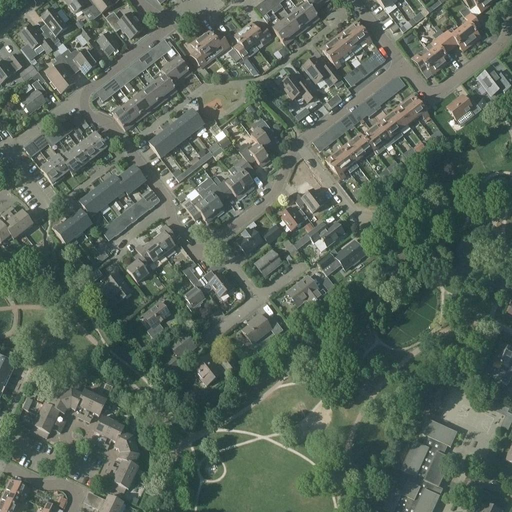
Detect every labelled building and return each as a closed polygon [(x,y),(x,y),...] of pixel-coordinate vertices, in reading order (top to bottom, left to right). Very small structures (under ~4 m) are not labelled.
[(89,0),(86,0),(84,2),(82,0),(64,0),(62,2),(73,16),(80,11),(82,14),(85,14),(88,12),(94,20),(100,15),(91,3),(89,0)] [(112,7),(106,0),(95,0),(91,3),(100,15),(112,7)] [(275,0),(265,0),(260,4),(264,9),(270,4),(273,8),(270,11),(271,11),(279,5),(275,0)] [(301,0),(305,4),(312,14),(313,13),(319,8),(317,6),(319,4),(315,0),(301,0)] [(375,0),(383,10),(391,3),(388,0),(375,0)] [(460,0),(470,11),(475,7),(480,13),(489,6),(484,0),(460,0)] [(264,9),(260,4),(254,9),(262,18),(266,15),(271,11),(270,11),(273,8),(270,4),(264,9)] [(301,8),(299,6),(296,9),(308,24),(310,23),(312,25),(318,20),(313,13),(312,14),(305,4),(301,8)] [(291,12),(293,14),(288,17),(301,34),(308,28),(306,26),(308,24),(296,9),(291,12)] [(56,39),(67,30),(52,10),(40,19),(48,30),(43,34),(48,40),(53,47),(59,43),(56,39)] [(120,23),(114,16),(113,14),(105,20),(116,34),(121,29),(130,40),(142,31),(130,15),(120,23)] [(467,24),(459,30),(471,45),(479,39),(474,34),(480,29),(470,15),(464,20),(467,24)] [(283,18),(278,22),(290,38),(292,36),(294,39),(301,34),(288,17),(285,20),(283,18)] [(80,21),(75,25),(79,31),(84,27),(80,21)] [(274,26),(275,28),(271,31),(284,47),(290,41),(288,39),(290,38),(278,22),(274,26)] [(370,43),(367,40),(355,23),(348,28),(349,29),(347,31),(359,46),(363,43),(366,46),(370,43)] [(256,31),(250,24),(241,31),(254,47),(258,43),(262,48),(272,41),(262,27),(256,31)] [(398,30),(395,25),(389,30),(392,35),(398,30)] [(30,51),(42,42),(30,27),(18,35),(30,51)] [(87,44),(93,39),(84,28),(78,33),(87,44)] [(441,38),(451,51),(457,46),(461,52),(471,45),(459,30),(450,37),(447,34),(444,36),(441,38)] [(254,47),(241,31),(233,37),(239,45),(233,50),(243,63),(249,59),(245,53),(254,47)] [(344,32),(338,36),(350,53),(359,46),(347,31),(345,33),(344,32)] [(207,32),(199,39),(214,58),(214,59),(230,47),(229,46),(219,33),(212,39),(207,32)] [(437,33),(432,37),(433,38),(436,42),(441,38),(437,34),(437,33)] [(95,43),(108,59),(120,49),(108,34),(95,43)] [(332,42),(330,44),(341,59),(346,55),(350,60),(354,57),(350,53),(338,36),(337,37),(331,41),(332,42)] [(433,50),(429,54),(440,69),(448,62),(444,56),(451,51),(441,38),(436,42),(430,47),(433,50)] [(191,58),(188,60),(197,71),(198,72),(214,59),(214,58),(199,39),(190,45),(196,53),(191,58)] [(53,47),(48,40),(39,47),(47,57),(56,50),(53,47)] [(341,59),(330,44),(328,46),(327,45),(320,50),(335,70),(340,67),(337,63),(341,59)] [(158,45),(152,50),(156,55),(162,50),(158,45)] [(61,46),(56,51),(60,56),(60,57),(67,52),(62,46),(61,46)] [(162,50),(156,55),(160,60),(162,58),(166,55),(162,50)] [(374,55),(366,61),(369,66),(376,61),(380,66),(385,62),(378,52),(377,53),(376,50),(372,53),(374,55)] [(70,56),(67,52),(60,57),(67,65),(72,72),(77,68),(84,76),(95,67),(85,53),(81,57),(78,54),(76,56),(74,53),(70,56)] [(416,56),(410,60),(419,72),(425,67),(431,76),(440,69),(429,54),(428,53),(419,59),(416,56)] [(146,55),(135,64),(138,68),(144,63),(148,68),(145,70),(145,71),(154,64),(146,55)] [(0,84),(23,67),(14,56),(0,67),(0,84)] [(56,70),(47,77),(51,83),(50,84),(49,85),(54,91),(56,89),(60,94),(73,84),(69,80),(61,70),(67,65),(60,57),(60,56),(55,60),(54,61),(56,63),(52,66),(56,70)] [(237,56),(232,61),(235,65),(238,62),(240,60),(237,56)] [(171,60),(167,63),(169,66),(179,79),(180,78),(183,81),(189,75),(177,59),(173,63),(171,60)] [(323,71),(314,59),(302,68),(315,85),(321,80),(328,90),(333,86),(337,91),(343,86),(328,67),(323,71)] [(366,61),(360,66),(368,76),(380,66),(376,61),(369,66),(366,61)] [(138,68),(135,64),(129,68),(137,77),(145,71),(145,70),(148,68),(144,63),(138,68)] [(163,67),(165,69),(160,73),(164,77),(173,88),(179,84),(177,80),(179,79),(169,66),(167,63),(163,67)] [(39,64),(33,68),(38,74),(43,69),(39,64)] [(31,66),(23,72),(29,80),(31,79),(34,77),(37,75),(37,74),(33,68),(31,66)] [(360,66),(349,75),(352,79),(359,74),(363,79),(368,76),(360,66)] [(491,69),(477,80),(491,98),(500,91),(503,95),(511,87),(511,78),(505,70),(498,77),(494,72),(491,69)] [(118,77),(117,77),(120,82),(128,76),(124,72),(118,77)] [(225,73),(220,77),(222,80),(221,82),(232,81),(228,76),(227,76),(225,73)] [(34,77),(31,79),(34,82),(37,80),(38,82),(41,86),(45,83),(42,80),(37,74),(37,75),(34,77)] [(362,80),(359,75),(353,80),(356,84),(362,80)] [(128,76),(120,82),(124,87),(128,84),(132,81),(128,76)] [(303,82),(299,85),(292,76),(279,86),(291,101),(299,95),(306,104),(315,97),(313,94),(307,86),(303,82)] [(164,77),(159,81),(157,78),(153,81),(165,96),(167,95),(169,98),(175,93),(172,89),(173,88),(164,77)] [(149,84),(151,87),(147,90),(159,106),(165,101),(163,98),(165,96),(153,81),(149,84)] [(35,91),(35,92),(20,105),(29,116),(44,103),(41,99),(46,95),(36,82),(31,86),(35,91)] [(396,86),(392,82),(386,87),(390,92),(396,86)] [(310,84),(307,86),(313,94),(316,92),(310,84)] [(27,85),(21,89),(26,95),(32,90),(29,86),(27,85)] [(400,91),(396,86),(390,92),(393,96),(400,91)] [(105,94),(101,90),(95,94),(102,104),(111,97),(114,94),(110,90),(105,94)] [(140,91),(136,94),(148,110),(150,108),(152,111),(159,106),(147,90),(142,94),(140,91)] [(132,97),(134,100),(129,103),(142,119),(148,114),(146,111),(148,110),(136,94),(132,97)] [(375,95),(369,100),(372,105),(379,100),(375,95)] [(406,103),(404,105),(416,120),(421,116),(425,121),(429,118),(425,113),(421,108),(412,97),(405,103),(406,103)] [(453,103),(446,109),(456,122),(468,112),(473,118),(481,112),(472,100),(467,104),(463,98),(454,105),(453,103)] [(382,105),(379,100),(372,105),(376,110),(379,107),(382,105)] [(122,104),(119,107),(131,123),(133,121),(135,124),(142,119),(129,103),(125,107),(122,104)] [(401,106),(395,111),(407,126),(416,120),(404,105),(402,106),(401,106)] [(131,123),(119,107),(108,116),(111,117),(112,116),(124,132),(131,127),(129,124),(131,123)] [(250,107),(245,111),(248,116),(254,112),(250,107)] [(358,108),(352,113),(356,118),(362,113),(358,108)] [(389,116),(387,118),(399,133),(407,126),(395,111),(388,116),(389,116)] [(182,119),(194,133),(202,127),(191,112),(182,119)] [(365,118),(362,113),(356,118),(359,123),(362,120),(365,118)] [(71,117),(66,121),(70,126),(75,122),(71,117)] [(399,133),(387,118),(385,120),(384,119),(378,124),(394,145),(403,139),(398,133),(399,133)] [(182,119),(174,126),(185,140),(194,133),(182,119)] [(235,119),(229,123),(232,126),(237,127),(240,125),(235,119)] [(267,121),(264,124),(265,125),(267,128),(269,130),(272,127),(270,125),(267,121)] [(75,122),(70,126),(74,131),(79,127),(75,122)] [(345,126),(341,122),(335,126),(339,131),(345,126)] [(250,137),(249,137),(255,144),(256,146),(257,146),(262,153),(270,147),(268,145),(269,144),(266,140),(264,138),(266,136),(271,133),(270,132),(269,130),(267,128),(265,125),(264,124),(253,132),(254,134),(250,137)] [(372,130),(370,131),(386,152),(394,145),(378,124),(371,129),(372,130)] [(185,140),(174,126),(165,132),(176,147),(185,140)] [(220,132),(216,126),(209,132),(213,137),(215,139),(222,134),(221,132),(220,132)] [(348,131),(345,126),(339,131),(342,136),(348,131)] [(52,133),(49,134),(53,139),(58,135),(54,130),(52,133)] [(367,132),(361,137),(371,150),(371,151),(377,159),(386,152),(370,131),(368,133),(367,132)] [(176,147),(165,132),(157,139),(168,153),(176,147)] [(58,135),(53,139),(57,144),(62,140),(58,135)] [(101,156),(100,154),(105,149),(94,135),(85,141),(97,156),(96,156),(98,158),(101,156)] [(324,135),(318,140),(321,144),(328,139),(324,135)] [(353,141),(351,143),(362,157),(371,151),(371,150),(361,137),(359,135),(352,140),(353,141)] [(220,149),(229,143),(225,138),(218,143),(217,144),(220,149)] [(168,153),(157,139),(148,145),(159,160),(168,153)] [(332,144),(328,139),(321,144),(325,149),(328,147),(332,144)] [(35,141),(30,145),(34,150),(39,146),(35,141)] [(85,141),(77,148),(88,162),(88,163),(90,165),(93,162),(91,160),(96,156),(97,156),(85,141)] [(349,143),(342,148),(354,163),(362,157),(351,143),(349,144),(349,143)] [(39,146),(34,150),(37,154),(43,150),(39,146)] [(246,151),(240,156),(243,160),(246,164),(253,159),(255,162),(258,166),(260,165),(262,168),(269,162),(262,153),(257,146),(256,146),(252,149),(251,147),(249,148),(246,151)] [(77,148),(69,155),(80,169),(79,169),(81,172),(84,169),(83,167),(88,163),(88,162),(77,148)] [(354,163),(342,148),(336,153),(336,154),(334,156),(346,170),(350,176),(359,169),(354,163)] [(220,149),(211,156),(213,158),(214,160),(223,153),(220,149)] [(204,158),(200,161),(204,165),(209,161),(212,158),(213,158),(211,156),(209,154),(208,155),(204,158)] [(69,155),(60,161),(68,172),(73,178),(76,175),(74,173),(79,169),(80,169),(69,155)] [(346,170),(334,156),(332,157),(325,162),(340,181),(344,178),(341,174),(346,170)] [(48,160),(46,161),(49,164),(61,181),(64,178),(63,176),(68,172),(60,161),(57,158),(53,161),(51,160),(48,160)] [(32,160),(27,163),(31,170),(36,167),(32,160)] [(202,166),(199,162),(192,167),(195,171),(202,166)] [(61,181),(49,164),(40,171),(51,185),(50,185),(52,187),(61,181)] [(240,172),(234,178),(246,194),(253,189),(251,186),(252,185),(247,178),(253,173),(249,167),(246,164),(239,170),(240,172)] [(134,168),(125,175),(136,189),(145,183),(134,168)] [(190,169),(184,174),(187,178),(194,173),(190,169)] [(187,178),(184,174),(175,181),(178,185),(187,178)] [(136,189),(125,175),(116,182),(124,192),(127,196),(136,189)] [(113,178),(104,185),(116,199),(124,192),(116,182),(113,178)] [(215,178),(211,182),(214,185),(216,188),(217,187),(220,185),(215,178)] [(217,187),(216,188),(223,197),(224,196),(229,192),(231,195),(234,198),(235,199),(235,198),(236,198),(237,200),(238,200),(244,195),(246,194),(234,178),(229,181),(228,179),(222,183),(220,185),(217,187)] [(504,179),(492,180),(493,192),(506,190),(506,188),(511,187),(510,181),(505,182),(504,179)] [(116,199),(104,185),(96,191),(107,206),(116,199)] [(203,191),(197,195),(199,197),(203,202),(203,201),(215,218),(222,212),(220,210),(222,208),(219,205),(216,202),(218,201),(223,197),(216,188),(214,185),(205,192),(203,190),(203,191)] [(96,191),(87,198),(98,212),(107,206),(96,191)] [(313,191),(301,200),(298,196),(292,200),(299,209),(304,204),(312,214),(324,205),(313,191)] [(183,194),(177,199),(180,204),(185,201),(187,199),(186,198),(183,194)] [(143,199),(140,201),(145,206),(149,203),(145,197),(143,199)] [(188,201),(182,205),(182,206),(194,222),(195,222),(194,220),(200,216),(205,222),(206,221),(208,224),(215,218),(203,201),(203,202),(199,197),(190,203),(188,201)] [(98,212),(87,198),(79,204),(90,219),(98,212)] [(153,208),(149,203),(145,206),(149,212),(153,209),(153,208)] [(0,245),(10,238),(13,242),(32,227),(22,213),(17,217),(11,209),(1,217),(7,225),(3,228),(0,224),(0,245)] [(302,224),(295,215),(290,209),(278,218),(290,233),(302,224)] [(128,211),(126,212),(125,213),(123,214),(128,220),(132,216),(128,211)] [(72,213),(69,216),(82,233),(91,226),(80,213),(75,217),(72,213)] [(65,219),(68,222),(63,226),(73,240),(82,233),(69,216),(65,219)] [(132,216),(128,220),(132,225),(136,222),(132,216)] [(125,230),(120,222),(114,227),(115,230),(120,235),(126,230),(125,230)] [(114,227),(111,224),(107,228),(111,233),(115,230),(114,227)] [(322,225),(306,237),(310,242),(313,246),(319,241),(320,240),(327,249),(344,236),(335,224),(326,230),(325,228),(322,225)] [(309,225),(304,229),(307,234),(308,234),(314,230),(313,230),(310,225),(309,225)] [(56,226),(51,230),(54,233),(65,247),(69,252),(78,246),(73,240),(63,226),(58,230),(56,226)] [(162,236),(152,243),(162,256),(172,249),(178,244),(176,242),(165,227),(160,232),(163,235),(162,236)] [(282,236),(275,228),(261,239),(268,247),(282,236)] [(115,230),(111,233),(115,238),(115,239),(120,235),(115,230)] [(252,231),(247,234),(236,243),(245,254),(261,242),(252,231)] [(286,251),(291,246),(288,242),(282,246),(286,251)] [(299,242),(293,247),(296,252),(303,247),(299,242)] [(344,271),(364,256),(353,242),(345,249),(346,249),(342,252),(342,251),(334,257),(344,271)] [(140,247),(134,251),(138,256),(142,261),(143,261),(147,266),(148,268),(152,264),(154,263),(162,256),(152,243),(142,251),(140,247)] [(108,258),(104,253),(96,260),(100,265),(108,258)] [(272,253),(261,261),(264,264),(258,268),(265,277),(281,265),(272,253)] [(316,265),(322,273),(335,263),(329,255),(316,265)] [(133,260),(136,264),(127,271),(136,284),(147,276),(145,274),(150,271),(148,268),(147,266),(143,261),(142,261),(138,256),(133,260)] [(88,277),(97,271),(93,266),(84,272),(88,277)] [(186,267),(181,272),(184,275),(184,276),(190,272),(189,271),(186,267)] [(97,271),(88,277),(86,279),(91,286),(102,277),(97,271)] [(190,272),(184,276),(193,287),(194,288),(199,284),(203,289),(199,283),(198,282),(190,272)] [(198,282),(199,283),(203,289),(206,294),(207,294),(207,295),(213,290),(213,291),(219,298),(220,299),(226,294),(227,295),(234,290),(234,289),(230,284),(228,285),(221,275),(216,279),(210,272),(198,282)] [(103,286),(104,286),(97,292),(106,303),(113,298),(118,304),(131,294),(116,276),(103,286)] [(307,278),(286,294),(298,309),(306,302),(312,310),(324,301),(307,278)] [(332,297),(337,293),(327,279),(321,283),(332,297)] [(157,281),(153,284),(158,289),(161,286),(157,281)] [(195,290),(184,299),(188,304),(185,307),(192,315),(201,309),(200,307),(203,305),(201,303),(204,300),(203,298),(196,289),(195,290)] [(164,322),(163,321),(169,317),(159,304),(144,316),(153,328),(146,333),(151,340),(157,335),(161,332),(163,331),(159,326),(160,324),(161,325),(164,322)] [(248,327),(242,332),(252,345),(270,331),(275,338),(282,332),(280,328),(281,327),(277,321),(275,323),(273,320),(267,325),(260,316),(252,322),(253,323),(248,327)] [(161,332),(157,335),(158,336),(160,340),(166,335),(163,331),(161,332)] [(169,346),(167,347),(179,362),(195,350),(195,349),(184,334),(183,335),(182,335),(169,346)] [(496,354),(499,355),(495,363),(501,366),(499,370),(506,373),(501,383),(502,383),(500,387),(506,389),(511,376),(511,370),(509,369),(511,362),(511,352),(509,351),(510,348),(501,344),(496,354)] [(9,353),(7,358),(14,362),(17,357),(9,353)] [(221,376),(216,369),(215,370),(212,366),(213,365),(207,357),(190,369),(196,378),(200,375),(203,379),(201,381),(206,387),(221,376)] [(171,358),(156,370),(155,371),(164,382),(180,370),(171,358)] [(220,364),(228,375),(230,377),(238,372),(227,358),(220,364)] [(0,361),(0,373),(7,377),(9,372),(13,374),(16,369),(0,361)] [(0,373),(0,385),(6,389),(8,385),(4,383),(7,377),(0,373)] [(481,377),(477,384),(484,389),(488,382),(481,377)] [(33,429),(35,429),(32,434),(46,440),(48,436),(49,436),(51,432),(59,435),(65,423),(57,419),(59,415),(63,417),(65,412),(69,410),(74,413),(76,408),(81,410),(77,419),(88,425),(93,416),(98,419),(105,403),(83,392),(81,396),(70,391),(52,398),(47,409),(43,407),(33,429)] [(109,420),(108,422),(101,419),(94,434),(99,437),(94,446),(106,451),(111,443),(115,445),(113,449),(118,452),(119,455),(117,460),(122,462),(120,467),(111,463),(105,475),(114,479),(112,484),(110,489),(123,495),(125,490),(127,491),(130,485),(134,477),(138,470),(136,469),(133,467),(135,463),(138,457),(132,439),(126,436),(121,434),(122,431),(123,430),(116,427),(117,424),(109,420)] [(403,494),(388,487),(378,509),(383,511),(433,511),(440,499),(431,495),(434,488),(438,490),(451,462),(441,457),(445,448),(450,450),(457,435),(427,422),(420,436),(426,439),(422,448),(414,444),(401,472),(410,477),(407,484),(420,490),(412,507),(399,501),(403,494)] [(9,436),(11,440),(19,436),(17,432),(9,436)] [(29,491),(26,489),(9,482),(7,485),(6,486),(6,488),(5,491),(21,499),(24,501),(27,495),(29,491)] [(2,497),(0,501),(16,509),(19,503),(23,504),(24,501),(21,499),(5,491),(3,495),(1,496),(2,497)] [(42,510),(45,499),(34,496),(31,507),(42,510)] [(53,506),(60,507),(62,500),(55,498),(53,506)] [(102,501),(97,499),(95,504),(111,511),(119,511),(123,505),(107,498),(104,503),(102,502),(102,501)] [(0,511),(18,511),(20,511),(16,509),(0,501),(0,511)]
